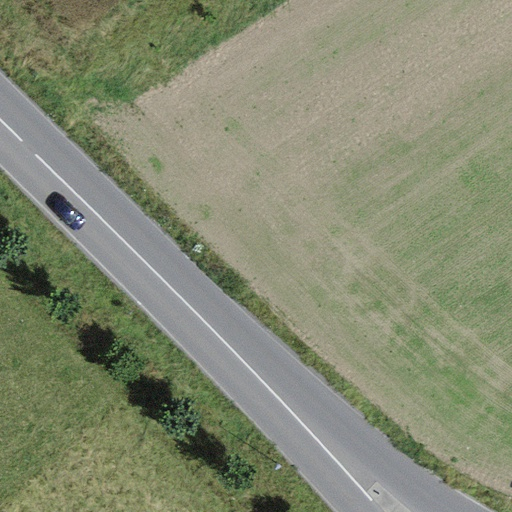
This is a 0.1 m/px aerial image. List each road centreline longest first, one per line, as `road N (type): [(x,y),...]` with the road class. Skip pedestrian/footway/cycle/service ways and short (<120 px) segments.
road 1 (secondary): [(303,423),(0,112)]
road 2 (secondary): [(442,511),(303,423)]
